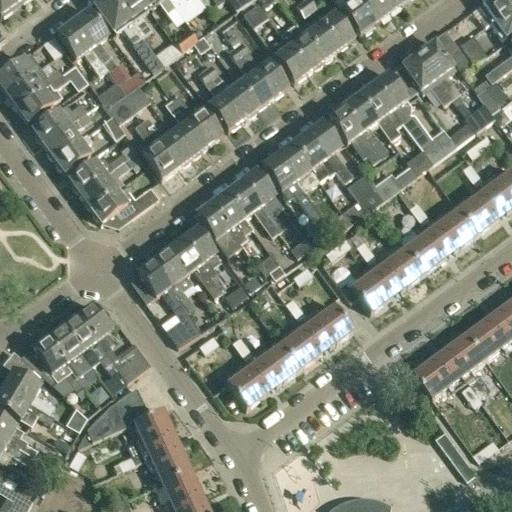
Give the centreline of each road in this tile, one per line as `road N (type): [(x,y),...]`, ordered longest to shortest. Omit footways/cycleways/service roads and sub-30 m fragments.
road 1 (unclassified): [(96,271),(466,0)]
road 2 (residential): [(233,456),(511,253)]
road 3 (residential): [(233,456),(96,271)]
road 4 (unclassified): [(96,271),(0,139)]
road 5 (unclassified): [(0,343),(96,271)]
